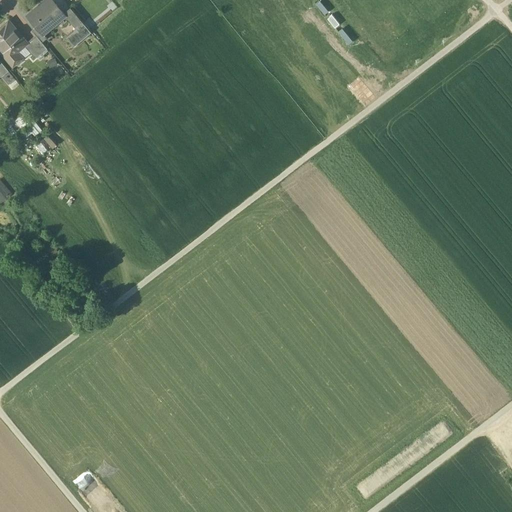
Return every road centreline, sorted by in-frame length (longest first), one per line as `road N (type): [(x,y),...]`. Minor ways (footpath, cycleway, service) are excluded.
road 1 (track): [(509,0),(0,391)]
road 2 (track): [(511,407),(376,511)]
road 3 (track): [(0,414),(81,511)]
